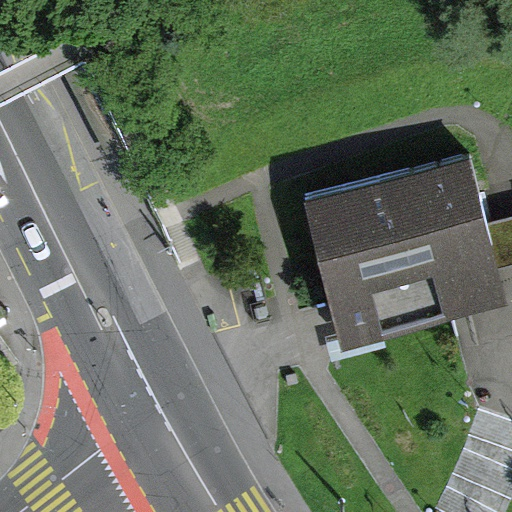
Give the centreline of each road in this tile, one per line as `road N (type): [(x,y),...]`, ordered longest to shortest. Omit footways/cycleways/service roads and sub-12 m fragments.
road 1 (tertiary): [(162,410),(0,116)]
road 2 (residential): [(162,410),(28,511)]
